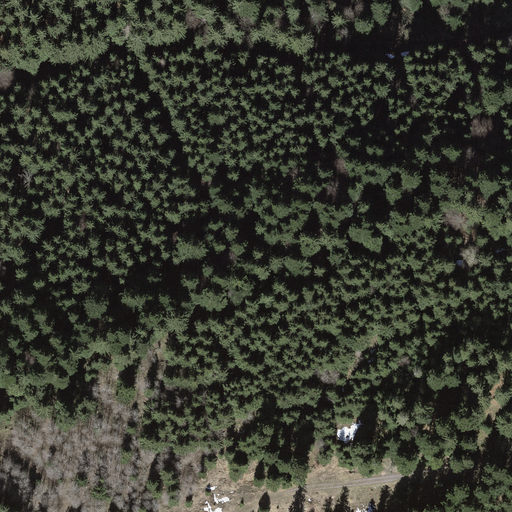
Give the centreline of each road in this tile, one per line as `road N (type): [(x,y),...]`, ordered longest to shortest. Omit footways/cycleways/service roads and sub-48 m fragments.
road 1 (track): [(511,31),(358,51),(153,55),(0,94)]
road 2 (track): [(511,459),(303,488),(240,511)]
